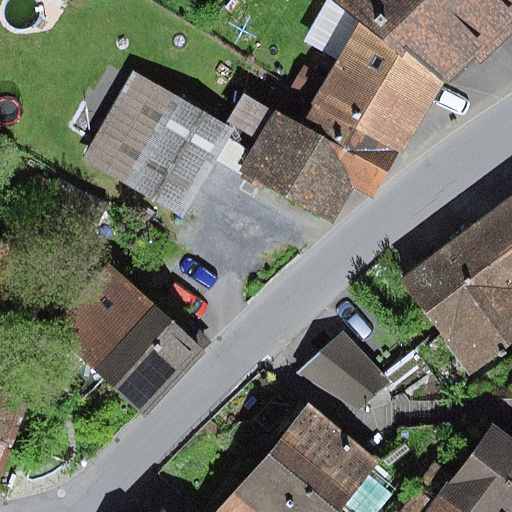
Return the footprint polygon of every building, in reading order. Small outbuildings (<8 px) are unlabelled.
[(511,0),(333,0),(359,20),(442,89),(511,21),(511,0)] [(444,86),(359,20),(314,104),(400,152),(442,89),(444,86)] [(235,133),(133,76),(84,165),(186,221),(235,133)] [(300,128),(245,97),(231,121),(260,137),(241,171),(334,223),(353,189),(373,201),(400,152),(314,104),(300,128)] [(511,194),(401,282),(470,374),(511,345),(511,194)] [(0,239),(0,273),(12,244),(0,239)] [(200,355),(111,268),(52,328),(140,415),(200,355)] [(343,333),(299,372),(358,410),(389,379),(343,333)] [(0,465),(31,397),(0,385),(0,465)] [(310,406),(265,457),(327,511),(335,511),(377,464),(310,406)] [(511,511),(511,440),(492,426),(456,477),(435,462),(420,482),(439,495),(434,502),(418,491),(402,511),(511,511)] [(327,511),(265,457),(216,511),(327,511)]
